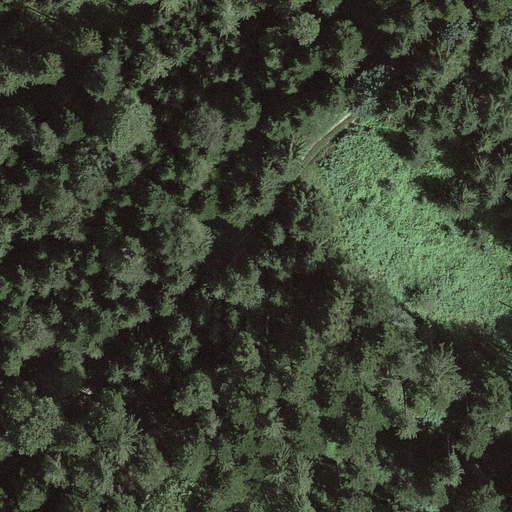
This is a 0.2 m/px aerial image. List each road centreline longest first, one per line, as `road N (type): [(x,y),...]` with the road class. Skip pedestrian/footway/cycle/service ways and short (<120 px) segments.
road 1 (track): [(0,475),(91,365),(222,251),(453,0)]
road 2 (track): [(0,79),(159,0)]
